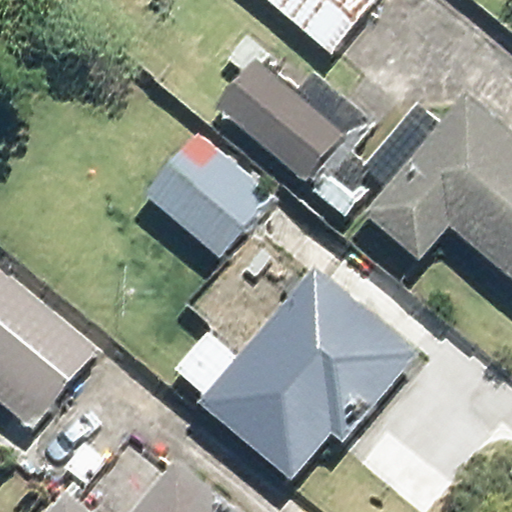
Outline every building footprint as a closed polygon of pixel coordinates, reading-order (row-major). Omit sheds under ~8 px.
[(280,0),(352,53),(392,0),(280,0)] [(272,57),(235,107),(329,177),(366,127),(272,57)] [(511,112),(493,97),(394,216),(445,258),(468,231),(511,267),(511,112)] [(171,197),(238,259),(297,195),(230,133),(171,197)] [(26,263),(0,293),(0,390),(49,433),(123,348),(26,263)] [(337,264),(221,404),(315,481),(354,434),(368,445),(445,352),(337,264)] [(121,511),(88,486),(67,511),(253,511),(184,458),(141,511),(121,511)]
